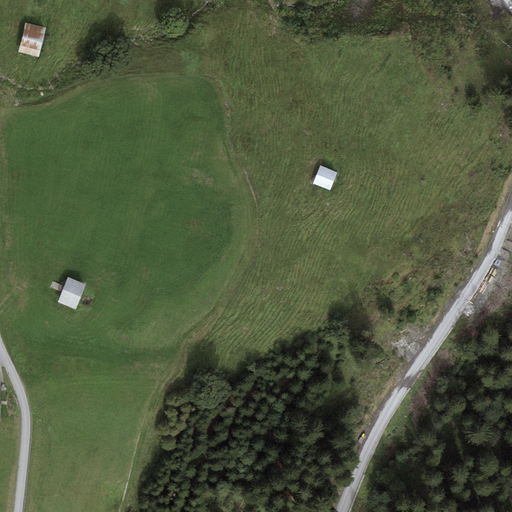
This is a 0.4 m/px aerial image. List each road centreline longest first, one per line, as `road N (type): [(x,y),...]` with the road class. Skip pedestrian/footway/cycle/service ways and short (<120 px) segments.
road 1 (tertiary): [(511,197),(486,265),(404,390),(347,511)]
road 2 (unclassified): [(15,511),(24,423),(0,349)]
